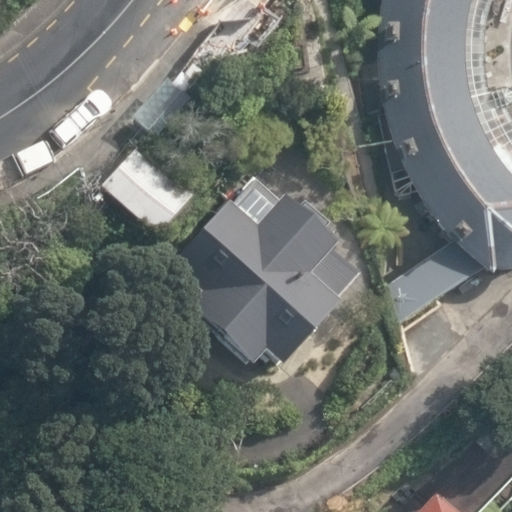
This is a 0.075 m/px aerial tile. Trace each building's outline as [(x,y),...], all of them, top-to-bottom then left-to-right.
[(511,134),(502,116),(507,112),(510,108),(510,100),(505,92),(499,91),(487,95),(484,78),(482,52),(483,31),(490,5),(492,0),(375,0),(371,18),(369,83),(380,141),(384,157),(385,182),(390,202),(402,196),(423,229),(443,249),(384,289),(394,329),(472,278),(480,284),(485,276),(498,279),(511,275),(511,134)] [(181,104),(158,84),(126,122),(149,142),(181,104)] [(181,205),(129,152),(91,190),(144,242),(181,205)] [(264,377),(354,277),(309,238),(314,232),(290,211),(286,216),(250,181),(229,205),(225,201),(154,277),(184,305),(143,347),(208,407),(246,363),(264,377)] [(414,511),(434,511),(425,502),(414,511)]
